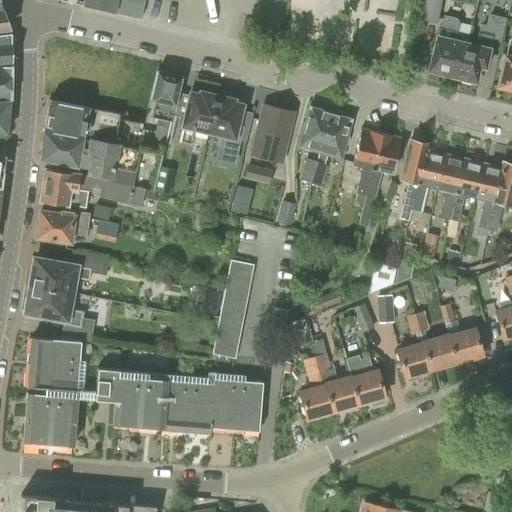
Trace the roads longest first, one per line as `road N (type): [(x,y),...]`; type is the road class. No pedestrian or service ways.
road 1 (residential): [(511,126),(20,13)]
road 2 (tertiary): [(0,294),(25,123),(20,13)]
road 3 (residential): [(282,476),(230,483),(0,473)]
road 4 (residential): [(282,476),(511,379)]
